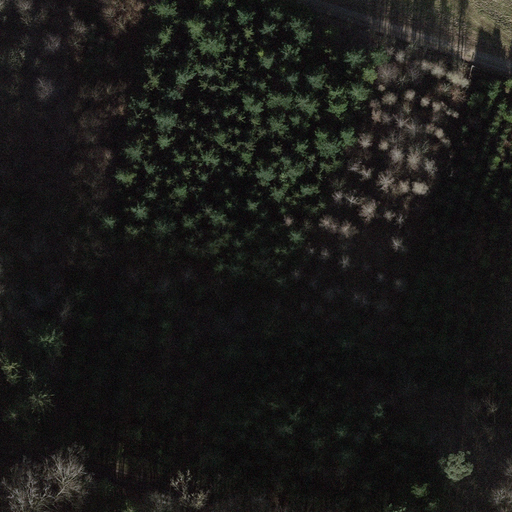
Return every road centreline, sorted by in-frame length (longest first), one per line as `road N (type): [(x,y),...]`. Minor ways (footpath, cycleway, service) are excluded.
road 1 (track): [(0,451),(288,511)]
road 2 (track): [(511,68),(303,0)]
